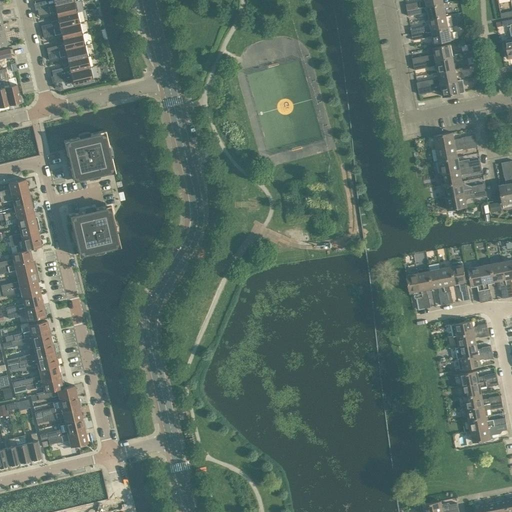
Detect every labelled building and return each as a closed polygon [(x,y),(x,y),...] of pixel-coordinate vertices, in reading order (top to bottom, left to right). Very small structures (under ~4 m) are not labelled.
[(44,0),(36,2),(37,8),(72,0),(44,0)] [(75,0),(72,0),(37,8),(39,14),(49,12),(49,11),(54,10),(57,12),(58,15),(78,11),(75,0)] [(420,0),(406,3),(407,9),(443,2),(443,0),(420,0)] [(443,2),(407,9),(408,15),(421,12),(428,10),(429,17),(446,14),(443,2)] [(51,22),(41,25),(43,31),(80,22),(78,11),(58,15),(58,18),(52,20),(51,22)] [(411,27),(412,33),(448,26),(446,14),(429,17),(430,24),(424,25),(411,27)] [(511,17),(502,20),(503,24),(503,25),(509,23),(511,38),(506,39),(507,48),(506,48),(505,49),(506,57),(508,58),(511,57),(511,17)] [(80,22),(43,31),(44,36),(55,34),(55,33),(62,32),(63,37),(83,33),(80,22)] [(448,26),(412,33),(413,39),(426,36),(432,35),(434,42),(451,38),(454,38),(452,31),(451,30),(449,30),(448,26)] [(57,44),(47,47),(48,53),(85,44),(83,33),(63,37),(64,41),(62,44),(57,45),(57,44)] [(428,54),(412,57),(413,63),(453,55),(450,43),(433,46),(435,53),(428,54)] [(85,44),(48,53),(49,58),(60,56),(65,54),(67,56),(68,60),(88,55),(85,44)] [(10,48),(0,50),(0,58),(11,55),(10,48)] [(62,67),(52,69),(53,75),(91,66),(88,55),(68,60),(69,63),(68,66),(63,67),(62,67)] [(453,55),(413,63),(414,69),(430,66),(430,65),(437,64),(438,71),(455,67),(453,55)] [(53,75),(51,75),(53,82),(64,79),(65,81),(73,80),(74,83),(83,81),(83,82),(84,83),(93,81),(94,80),(94,78),(91,66),(53,75)] [(6,67),(1,68),(9,103),(21,100),(21,99),(22,97),(21,95),(20,94),(17,83),(10,85),(9,78),(6,67)] [(429,79),(417,81),(418,87),(457,80),(457,79),(455,67),(438,71),(440,77),(429,79)] [(0,105),(9,103),(1,68),(0,68),(0,105)] [(457,80),(418,87),(419,93),(431,91),(431,90),(442,88),(443,95),(460,92),(463,91),(465,89),(463,78),(457,79),(457,80)] [(80,137),(65,140),(67,147),(67,148),(69,153),(72,153),(74,159),(70,162),(71,165),(75,179),(88,176),(113,170),(110,155),(111,155),(109,145),(108,145),(104,131),(90,134),(90,133),(80,136),(80,137)] [(453,131),(434,135),(436,147),(476,139),(475,133),(461,136),(461,137),(454,138),(453,131)] [(436,147),(433,148),(435,160),(438,159),(457,156),(456,149),(463,147),(463,148),(478,145),(476,139),(436,147)] [(457,156),(438,159),(441,171),(481,164),(480,158),(469,160),(469,158),(458,160),(458,157),(457,156)] [(506,183),(499,184),(502,199),(503,203),(511,201),(511,182),(508,160),(502,161),(504,176),(505,176),(506,183)] [(481,164),(441,171),(443,184),(462,180),(461,173),(468,172),(482,170),(481,164)] [(6,189),(0,190),(0,195),(29,189),(28,185),(29,184),(29,180),(26,179),(26,178),(9,182),(9,183),(6,189)] [(462,180),(443,184),(445,196),(486,188),(485,182),(471,185),(465,182),(465,179),(462,180)] [(486,188),(445,196),(448,208),(467,205),(465,197),(473,196),(473,197),(487,194),(486,188)] [(29,189),(0,195),(0,196),(1,201),(13,199),(14,204),(33,200),(32,194),(30,193),(29,189)] [(15,210),(4,213),(5,218),(34,211),(33,207),(35,206),(33,200),(14,204),(15,210)] [(500,200),(490,202),(491,211),(502,209),(500,200)] [(85,211),(71,215),(72,220),(73,222),(80,253),(94,250),(95,251),(105,249),(105,248),(119,244),(115,230),(117,230),(114,220),(113,220),(113,218),(110,205),(96,209),(97,212),(90,214),(88,210),(85,211)] [(34,211),(5,218),(6,223),(6,224),(18,221),(19,226),(38,222),(37,216),(35,215),(34,211)] [(21,232),(9,235),(10,240),(39,233),(38,230),(40,228),(38,222),(19,226),(21,232)] [(39,233),(10,240),(12,246),(16,245),(17,251),(25,249),(30,248),(36,246),(42,245),(41,243),(43,242),(42,238),(40,237),(39,233)] [(6,260),(0,260),(0,266),(33,259),(30,248),(25,249),(17,251),(12,252),(13,258),(6,260)] [(511,258),(502,260),(509,296),(511,294),(511,282),(511,283),(510,277),(511,276),(511,258)] [(33,259),(0,266),(0,272),(9,270),(16,269),(17,274),(35,270),(35,269),(36,269),(37,268),(36,264),(35,263),(34,263),(33,259)] [(452,265),(451,265),(455,282),(455,284),(460,283),(461,288),(461,289),(462,290),(464,299),(470,298),(463,263),(462,261),(461,260),(452,262),(451,263),(452,265)] [(502,260),(491,263),(494,280),(497,279),(499,287),(501,288),(503,297),(509,296),(502,260)] [(491,263),(479,265),(486,300),(487,300),(492,299),(490,287),(489,287),(488,281),(494,280),(491,263)] [(451,265),(440,267),(447,303),(453,301),(451,289),(450,289),(449,283),(455,282),(451,265)] [(479,265),(468,267),(471,284),(478,283),(479,289),(478,289),(480,301),(486,300),(479,265)] [(419,268),(418,269),(418,271),(418,272),(425,307),(431,306),(428,294),(426,288),(432,287),(429,269),(429,270),(428,267),(427,267),(419,268)] [(440,267),(429,269),(432,287),(439,285),(440,291),(439,292),(441,304),(447,303),(440,267)] [(11,282),(1,284),(2,290),(38,281),(37,277),(38,277),(39,276),(38,272),(37,271),(36,271),(35,270),(17,274),(18,280),(12,282),(11,282)] [(418,272),(406,274),(410,291),(413,290),(415,296),(416,297),(417,297),(419,308),(425,307),(418,272)] [(2,290),(0,290),(0,295),(3,295),(14,293),(14,292),(21,291),(22,297),(41,292),(38,281),(2,290)] [(17,304),(6,306),(7,312),(43,303),(41,292),(22,297),(24,302),(17,304)] [(43,303),(7,312),(9,317),(19,315),(26,313),(28,319),(46,315),(46,313),(47,313),(47,312),(46,308),(45,307),(44,308),(43,303)] [(23,331),(13,334),(15,339),(50,331),(47,319),(29,324),(30,330),(23,332),(23,331)] [(455,322),(452,323),(454,334),(488,328),(487,322),(478,323),(476,325),(473,325),(472,319),(462,321),(455,322)] [(488,328),(454,334),(456,346),(476,342),(475,336),(478,335),(480,336),(489,334),(488,328)] [(6,341),(3,341),(5,347),(12,345),(26,342),(33,340),(34,346),(52,342),(50,331),(15,339),(11,340),(6,341)] [(19,356),(7,358),(9,364),(55,353),(54,350),(55,349),(56,348),(55,343),(54,342),(53,343),(52,342),(34,346),(29,347),(30,353),(29,353),(19,356)] [(476,342),(456,346),(458,357),(492,350),(491,344),(482,346),(481,347),(478,348),(476,342)] [(492,350),(458,357),(460,368),(481,364),(480,358),(483,358),(485,358),(494,357),(492,350)] [(55,353),(9,364),(10,369),(20,367),(31,364),(38,362),(39,368),(58,364),(59,364),(59,363),(58,358),(57,357),(56,357),(55,353)] [(24,378),(13,380),(14,386),(25,383),(60,375),(58,364),(39,368),(41,374),(34,376),(24,378)] [(477,369),(460,372),(462,384),(498,377),(497,371),(485,373),(485,374),(478,375),(477,369)] [(7,374),(1,375),(4,386),(10,384),(7,374)] [(60,375),(25,383),(26,387),(29,388),(36,387),(36,386),(43,385),(45,391),(65,386),(63,380),(62,379),(61,379),(60,375)] [(498,377),(462,384),(464,395),(482,392),(480,386),(487,385),(499,383),(498,377)] [(38,393),(31,394),(32,400),(39,399),(52,396),(52,395),(58,394),(60,399),(77,395),(75,384),(69,385),(65,386),(45,391),(38,393)] [(10,386),(3,387),(5,398),(13,396),(10,386)] [(482,392),(464,395),(467,406),(502,399),(501,394),(489,396),(489,397),(483,398),(482,392)] [(42,410),(35,411),(36,417),(43,415),(80,406),(79,402),(80,402),(80,401),(79,396),(78,396),(77,396),(77,395),(60,399),(53,401),(54,407),(42,410)] [(29,398),(17,400),(18,406),(30,403),(29,398)] [(467,406),(463,407),(466,418),(469,418),(486,414),(485,409),(491,407),(491,408),(503,405),(502,399),(467,406)] [(17,400),(6,403),(7,409),(19,407),(18,406),(17,400)] [(6,403),(0,404),(0,415),(8,413),(7,409),(6,403)] [(80,406),(43,415),(44,421),(57,418),(64,416),(65,422),(83,417),(80,406)] [(486,414),(469,418),(471,429),(506,422),(505,416),(494,418),(494,419),(487,420),(486,414)] [(47,432),(40,433),(41,438),(48,437),(85,428),(84,424),(85,424),(86,423),(84,419),(84,418),(83,418),(83,417),(65,422),(58,423),(59,429),(47,432)] [(506,422),(471,429),(473,440),(490,437),(492,437),(492,433),(500,432),(502,429),(507,428),(506,422)] [(85,428),(48,437),(49,443),(62,440),(62,439),(69,438),(71,445),(79,443),(79,445),(80,445),(86,444),(87,443),(87,442),(88,441),(85,428)] [(33,440),(27,442),(31,459),(35,458),(36,460),(40,459),(41,456),(42,456),(37,431),(31,432),(33,440)] [(19,435),(14,437),(20,461),(21,461),(23,463),(26,462),(27,460),(31,459),(27,442),(21,443),(19,435)] [(11,446),(5,447),(9,464),(13,463),(14,465),(18,464),(19,462),(20,461),(14,437),(9,438),(11,446)] [(0,467),(1,468),(4,467),(5,465),(9,464),(5,447),(0,448),(0,467)] [(423,503),(420,503),(422,511),(432,511),(459,507),(458,502),(450,503),(450,502),(448,501),(442,502),(441,499),(423,503)] [(508,511),(506,499),(495,501),(497,511),(508,511)] [(497,511),(495,501),(485,503),(486,511),(497,511)] [(486,511),(485,503),(474,505),(475,511),(486,511)]
